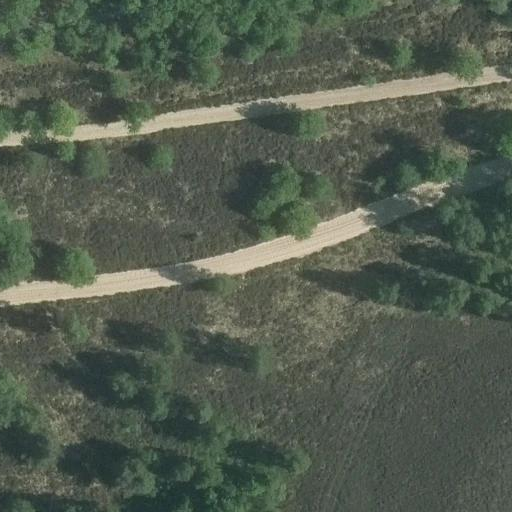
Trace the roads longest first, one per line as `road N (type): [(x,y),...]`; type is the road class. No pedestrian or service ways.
road 1 (track): [(0,295),(194,269),(323,237),(511,161)]
road 2 (track): [(511,73),(85,138),(0,139)]
